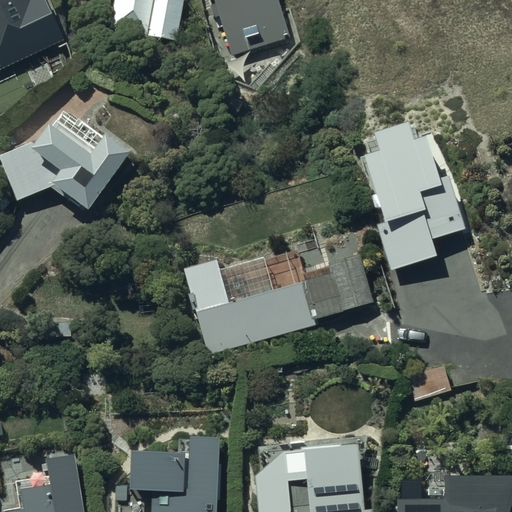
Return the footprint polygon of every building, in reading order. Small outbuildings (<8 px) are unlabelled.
[(0,0),(0,66),(62,37),(44,0),(0,0)] [(93,0),(93,4),(109,8),(106,26),(175,38),(181,0),(93,0)] [(207,0),(215,25),(222,23),(232,55),(289,36),(277,0),(207,0)] [(45,119),(30,141),(0,152),(0,162),(15,200),(55,183),(86,207),(129,149),(102,130),(99,133),(63,107),(51,124),(45,119)] [(181,266),(188,291),(186,292),(192,313),(195,313),(207,357),(318,325),(316,318),(373,302),(358,252),(327,261),(327,263),(300,271),(302,278),(229,298),(217,256),(181,266)] [(442,363),(405,375),(413,400),(450,388),(442,363)] [(511,432),(499,432),(499,452),(511,451),(511,432)] [(367,511),(363,507),(357,440),(357,437),(300,442),(300,444),(281,446),(252,472),(256,511),(367,511)] [(82,511),(73,450),(42,454),(45,474),(14,479),(18,506),(0,509),(0,511),(82,511)] [(499,511),(499,496),(395,496),(395,511),(499,511)]
